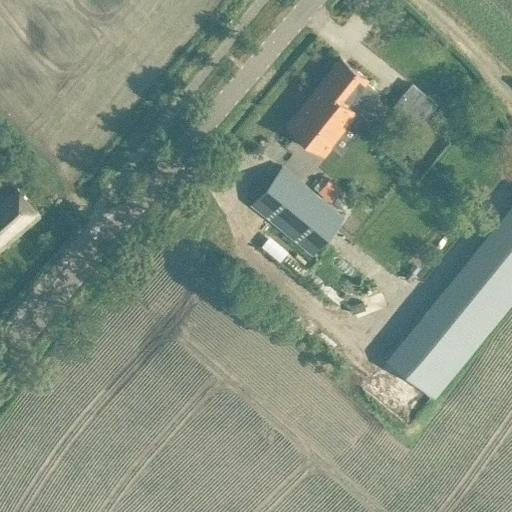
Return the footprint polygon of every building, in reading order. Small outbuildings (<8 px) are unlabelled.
[(286,123),(302,135),(323,153),(377,86),(340,56),(286,123)] [(412,93),(399,109),(413,120),(426,105),(412,93)] [(281,165),(251,203),(314,253),(344,215),(281,165)] [(0,248),(40,213),(12,182),(0,192),(0,248)] [(511,197),(384,355),(433,397),(511,299),(511,197)]
